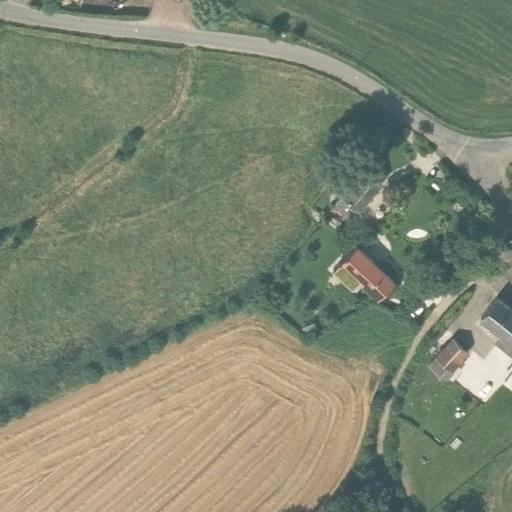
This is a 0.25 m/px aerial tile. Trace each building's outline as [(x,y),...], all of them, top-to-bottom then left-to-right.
[(359,209),(369,197),(381,181),(365,168),(364,169),(363,169),(362,170),(363,171),(350,186),(343,195),(334,206),(349,220),(358,208),(359,209)] [(356,245),(342,259),(333,269),(352,287),(360,280),(378,298),(394,282),(356,245)] [(511,310),(497,298),(479,315),(497,333),(492,342),(511,356),(511,310)] [(303,326),(306,334),(317,330),(314,322),(303,326)] [(444,383),(447,380),(450,376),(463,362),(460,358),(467,351),(453,338),(440,353),(427,367),(444,383)]
